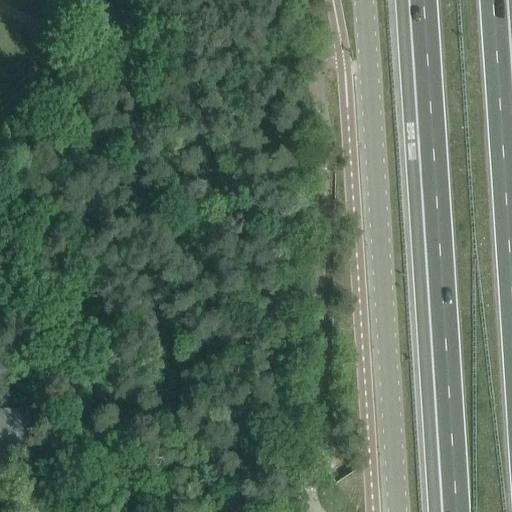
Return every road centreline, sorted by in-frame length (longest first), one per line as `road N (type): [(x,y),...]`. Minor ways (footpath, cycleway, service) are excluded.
road 1 (tertiary): [(396,511),(363,0)]
road 2 (trunk): [(423,0),(450,511)]
road 3 (trunk): [(511,279),(492,0)]
